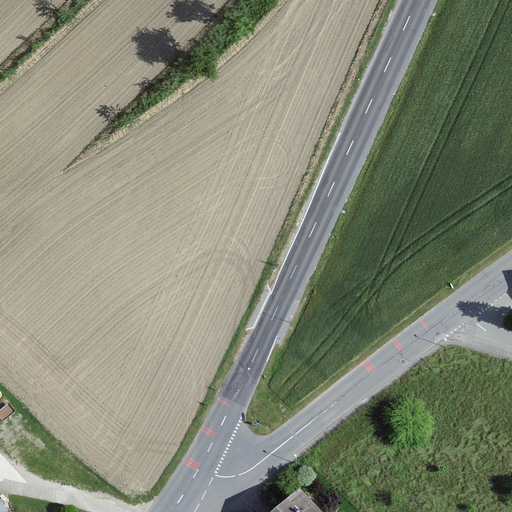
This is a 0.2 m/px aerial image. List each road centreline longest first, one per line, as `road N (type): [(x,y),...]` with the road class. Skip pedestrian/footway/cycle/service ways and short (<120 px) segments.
road 1 (secondary): [(198,469),(416,0)]
road 2 (tertiary): [(460,310),(246,472),(227,477),(198,469)]
